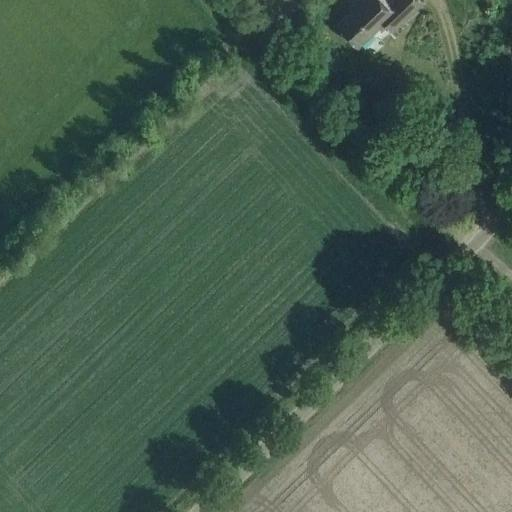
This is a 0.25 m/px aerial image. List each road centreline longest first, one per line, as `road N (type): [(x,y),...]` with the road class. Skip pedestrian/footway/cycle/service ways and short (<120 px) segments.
road 1 (unclassified): [(200,511),(469,250)]
road 2 (track): [(463,244),(232,0)]
